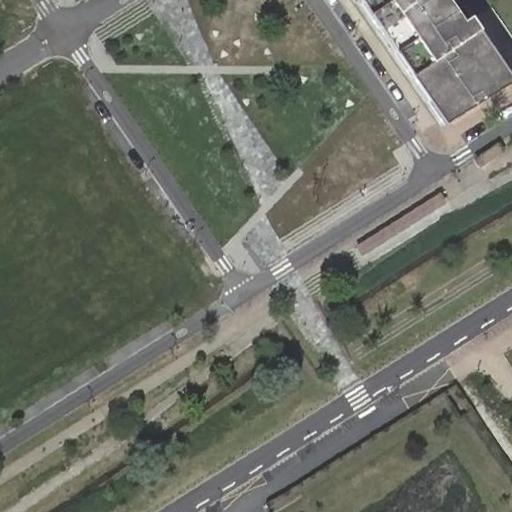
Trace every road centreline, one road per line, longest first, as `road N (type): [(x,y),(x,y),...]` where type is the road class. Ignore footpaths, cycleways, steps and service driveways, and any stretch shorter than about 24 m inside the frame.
road 1 (unclassified): [(176,511),(511,299)]
road 2 (unclassified): [(62,32),(241,295)]
road 3 (unclassified): [(241,295),(0,448)]
road 4 (unclassified): [(434,173),(241,295)]
road 5 (residential): [(315,0),(434,173)]
